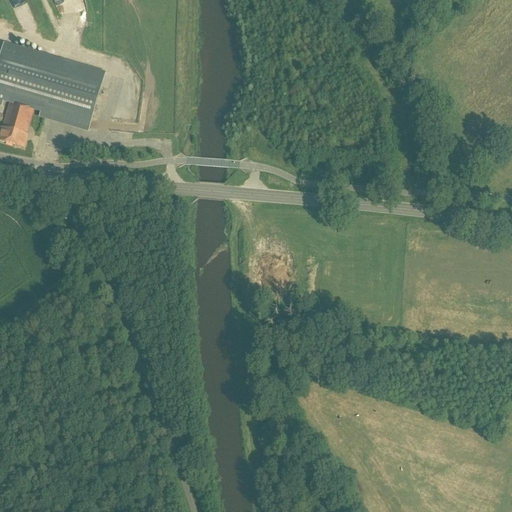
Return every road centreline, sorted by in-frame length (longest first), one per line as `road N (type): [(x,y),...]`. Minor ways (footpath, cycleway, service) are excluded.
road 1 (secondary): [(511,225),(47,180)]
road 2 (unclassified): [(190,511),(104,282),(47,180)]
road 3 (track): [(180,0),(179,132),(168,164)]
